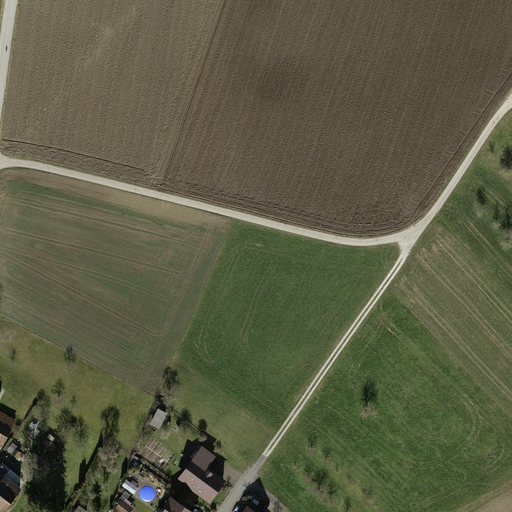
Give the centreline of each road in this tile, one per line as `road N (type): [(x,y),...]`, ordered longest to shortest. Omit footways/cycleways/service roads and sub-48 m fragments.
road 1 (track): [(510,100),(266,455)]
road 2 (track): [(0,162),(330,238),(415,238)]
